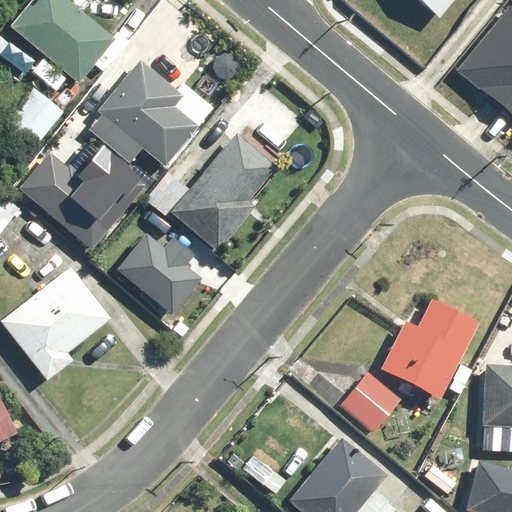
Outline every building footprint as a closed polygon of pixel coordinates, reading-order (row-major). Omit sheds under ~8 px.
[(67,0),(28,0),(8,25),(75,80),(111,35),(67,0)] [(398,0),(427,23),(445,0),(398,0)] [(511,5),(509,2),(457,66),(511,110),(511,5)] [(144,58),(98,113),(162,166),(197,123),(176,107),(187,93),(144,58)] [(2,133),(24,151),(58,110),(36,92),(2,133)] [(237,131),(177,211),(226,247),(257,206),(248,199),(277,161),(237,131)] [(46,146),(14,185),(87,244),(141,179),(106,151),(84,177),(46,146)] [(0,186),(0,233),(23,207),(0,186)] [(112,251),(168,300),(210,252),(154,203),(112,251)] [(67,262),(0,314),(0,319),(44,375),(113,320),(67,262)] [(379,358),(439,391),(478,320),(418,288),(379,358)] [(511,450),(511,363),(481,362),(477,448),(511,450)] [(339,408),(373,436),(402,401),(368,373),(339,408)] [(0,392),(0,444),(19,436),(0,392)] [(353,511),(388,469),(342,433),(291,496),(310,511),(353,511)] [(511,511),(511,468),(470,460),(460,507),(484,511),(511,511)]
